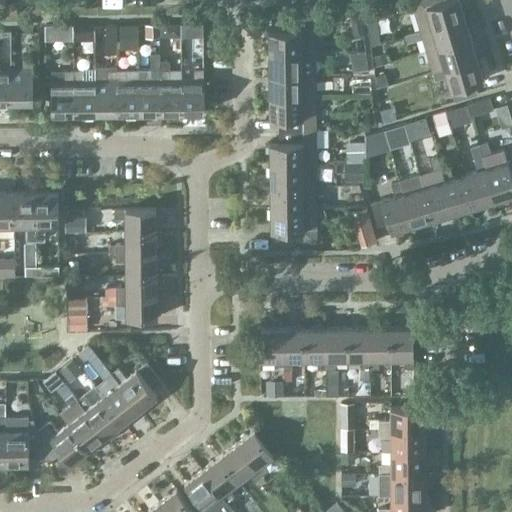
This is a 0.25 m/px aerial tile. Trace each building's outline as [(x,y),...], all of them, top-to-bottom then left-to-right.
[(411,0),(420,30),(464,17),(459,0),(411,0)] [(269,52),(315,51),(314,17),(280,17),(280,29),(269,29),(269,52)] [(427,51),(438,47),(470,37),(464,17),(420,30),(427,51)] [(159,23),(146,24),(146,36),(159,36),(159,23)] [(167,23),(159,23),(159,36),(159,37),(168,37),(167,23)] [(202,23),(193,23),(194,35),(203,35),(203,23),(202,23)] [(116,24),(106,24),(106,36),(116,36),(116,24)] [(137,24),(120,24),(121,36),(138,36),(137,24)] [(57,25),(45,25),(45,30),(45,37),(57,37),(57,25)] [(84,25),(73,25),(73,41),(84,41),(84,25)] [(362,27),(352,28),(353,36),(364,34),(362,27)] [(377,29),(369,30),(370,42),(379,41),(377,29)] [(433,71),(476,58),(470,37),(438,47),(427,51),(433,71)] [(269,52),(269,73),(302,73),(315,73),(315,51),(269,52)] [(386,52),(374,56),(377,65),(389,61),(386,52)] [(161,111),(160,57),(160,53),(150,53),(150,69),(138,69),(139,111),(161,111)] [(170,56),(160,57),(161,111),(182,111),(182,78),(182,68),(170,69),(170,56)] [(11,68),(11,101),(33,100),(32,58),(23,58),(23,68),(11,68)] [(476,58),(433,71),(435,79),(447,76),(455,100),(478,93),(474,82),(483,79),(476,58)] [(0,100),(11,101),(11,68),(0,68),(0,100)] [(182,78),(182,111),(204,111),(203,68),(194,68),(194,78),(182,78)] [(96,112),(118,112),(117,69),(107,69),(107,79),(95,79),(96,112)] [(118,112),(139,111),(138,69),(117,69),(118,112)] [(52,112),(74,112),(74,70),(51,70),(52,112)] [(96,112),(95,79),(83,80),(83,70),(74,70),(74,112),(96,112)] [(302,73),(269,73),(269,95),(315,94),(315,73),(302,73)] [(386,73),(376,76),(380,86),(389,83),(386,73)] [(370,83),(358,83),(358,91),(370,91),(370,83)] [(269,95),(270,129),(316,129),(315,94),(269,95)] [(471,115),(494,108),(490,97),(467,104),(471,115)] [(467,104),(454,108),(458,122),(471,118),(467,104)] [(453,108),(445,111),(448,121),(450,125),(458,123),(453,108)] [(445,111),(433,115),(436,125),(448,121),(445,111)] [(404,123),(395,126),(397,134),(407,131),(404,123)] [(316,129),(270,129),(270,164),(316,164),(316,129)] [(364,141),(350,141),(351,161),(365,161),(364,141)] [(479,144),(496,199),(511,193),(511,175),(504,149),(491,153),(487,141),(479,144)] [(475,205),(496,199),(479,144),(470,146),(474,158),(478,170),(465,173),(475,205)] [(364,163),(344,163),(344,180),(364,180),(364,163)] [(270,185),(304,185),(316,185),(316,164),(270,164),(270,185)] [(475,205),(465,173),(453,177),(449,165),(441,168),(454,211),(475,205)] [(433,217),(454,211),(441,168),(433,170),(436,182),(424,186),(433,217)] [(433,217),(424,186),(421,174),(400,180),(413,224),(433,217)] [(391,230),(413,224),(400,180),(391,182),(395,194),(370,202),(377,225),(389,222),(391,230)] [(271,207),(304,207),(317,207),(316,185),(304,185),(270,185),(271,207)] [(0,223),(14,224),(14,191),(0,190),(0,223)] [(27,240),(36,240),(35,190),(14,191),(14,224),(27,224),(27,240)] [(35,190),(36,240),(45,239),(45,223),(58,223),(58,190),(35,190)] [(125,230),(156,230),(156,207),(115,208),(115,217),(125,217),(125,230)] [(304,207),(271,207),(271,229),(280,229),(280,241),(317,241),(317,240),(314,240),(314,229),(317,224),(317,207),(304,207)] [(362,246),(376,241),(366,208),(352,212),(362,246)] [(85,215),(65,215),(65,230),(85,229),(85,215)] [(116,252),(156,251),(156,230),(125,230),(126,243),(116,243),(116,252)] [(76,239),(68,239),(68,249),(76,249),(76,239)] [(126,273),(157,273),(156,251),(116,252),(116,260),(126,260),(126,273)] [(36,256),(25,256),(25,265),(37,265),(36,256)] [(0,258),(0,274),(14,275),(14,258),(0,258)] [(79,260),(69,260),(70,268),(79,268),(79,260)] [(25,274),(37,274),(37,265),(25,265),(25,274)] [(37,265),(37,274),(48,274),(48,265),(37,265)] [(116,295),(157,294),(157,273),(126,273),(126,286),(116,286),(116,295)] [(84,275),(69,275),(70,289),(84,289),(84,275)] [(116,286),(106,286),(106,295),(116,295),(116,286)] [(157,294),(116,295),(116,304),(126,304),(127,317),(157,316),(157,294)] [(87,296),(69,296),(69,313),(87,313),(87,296)] [(87,313),(69,313),(69,329),(87,329),(87,313)] [(361,367),(370,367),(369,326),(348,327),(348,358),(361,357),(361,367)] [(378,357),(391,357),(391,326),(369,326),(370,367),(378,367),(378,357)] [(391,326),(391,357),(404,357),(404,367),(413,367),(413,326),(391,326)] [(275,368),(283,368),(283,327),(261,328),(261,358),(275,358),(275,368)] [(292,358),(305,358),(304,327),(283,327),(283,368),(292,368),(292,358)] [(318,368),(327,368),(326,327),(304,327),(305,358),(318,358),(318,368)] [(335,358),(348,358),(348,327),(326,327),(327,368),(335,368),(335,358)] [(86,359),(95,352),(89,343),(79,351),(86,359)] [(71,359),(59,368),(69,380),(80,370),(71,359)] [(111,372),(140,408),(157,394),(152,387),(162,380),(147,361),(126,376),(118,366),(111,372)] [(55,385),(62,379),(55,371),(47,378),(44,380),(51,388),(55,385)] [(123,421),(140,408),(111,372),(105,377),(112,387),(102,395),(123,421)] [(283,381),(267,381),(267,395),(283,395),(283,381)] [(66,384),(59,390),(65,397),(72,392),(66,384)] [(335,385),(327,385),(327,395),(335,395),(335,385)] [(89,448),(106,434),(77,398),(73,393),(65,399),(71,406),(62,413),(89,448)] [(123,421),(102,395),(92,403),(84,393),(77,398),(106,434),(123,421)] [(341,402),(341,428),(349,428),(354,428),(354,402),(341,402)] [(379,428),(425,428),(424,405),(391,405),(391,419),(378,419),(379,428)] [(47,458),(37,430),(34,419),(29,419),(29,416),(6,417),(7,462),(29,462),(29,458),(47,458)] [(89,448),(68,422),(58,429),(50,420),(37,430),(47,458),(53,458),(62,450),(71,462),(89,448)] [(349,428),(341,428),(341,450),(354,450),(354,428),(349,428)] [(391,450),(425,450),(425,428),(379,428),(379,437),(391,436),(391,450)] [(237,442),(262,475),(268,469),(262,461),(273,453),(254,429),(237,442)] [(255,480),(262,475),(237,442),(219,455),(238,480),(248,472),(255,480)] [(354,450),(341,450),(341,460),(355,460),(355,450),(354,450)] [(379,472),(425,472),(425,450),(391,450),(391,463),(379,463),(379,472)] [(228,488),(238,480),(219,455),(202,468),(227,501),(234,496),(228,488)] [(220,506),(227,501),(202,468),(184,482),(203,506),(214,498),(220,506)] [(355,472),(341,472),(341,484),(355,484),(355,472)] [(392,494),(425,494),(425,472),(379,472),(379,480),(391,480),(392,494)] [(194,511),(177,488),(159,501),(166,511),(194,511)] [(425,511),(425,494),(392,494),(392,507),(379,507),(379,511),(425,511)] [(166,511),(159,501),(144,511),(166,511)]
